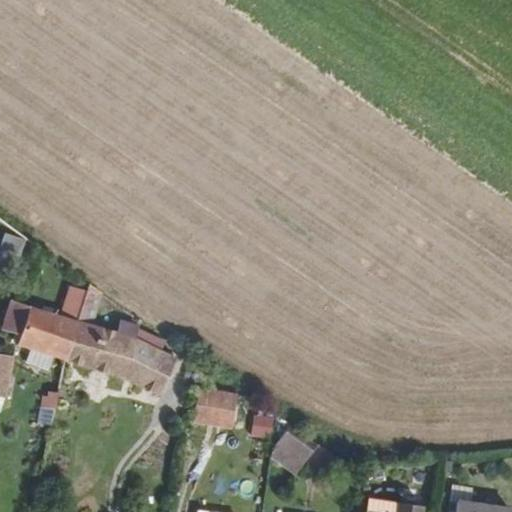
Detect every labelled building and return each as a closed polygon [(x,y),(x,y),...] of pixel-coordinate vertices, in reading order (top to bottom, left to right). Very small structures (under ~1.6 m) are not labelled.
[(0,260),(19,264),(24,238),(4,233),(0,249),(0,260)] [(72,313),(27,301),(26,303),(21,328),(18,340),(72,356),(84,299),(85,291),(76,291),(72,313)] [(27,301),(12,297),(6,326),(21,328),(26,303),(27,301)] [(166,384),(177,346),(138,334),(139,325),(112,318),(111,324),(92,318),(95,302),(84,299),(72,356),(166,384)] [(0,384),(10,387),(16,352),(0,348),(0,384)] [(61,406),(65,386),(54,383),(53,390),(45,388),(43,400),(61,406)] [(0,391),(8,394),(10,387),(0,384),(0,391)] [(234,420),(239,391),(199,385),(196,416),(234,420)] [(254,412),(251,434),(272,437),(274,415),(254,412)] [(322,477),(339,458),(300,430),(285,451),(322,477)] [(459,511),(503,511),(505,500),(463,492),(459,511)]
